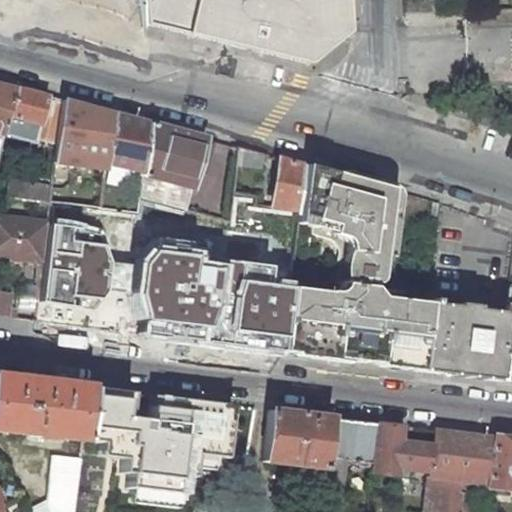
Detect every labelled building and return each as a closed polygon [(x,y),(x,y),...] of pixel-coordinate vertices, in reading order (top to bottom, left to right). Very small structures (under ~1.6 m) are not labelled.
[(140,0),(143,25),(305,63),(345,32),(342,0),(140,0)] [(430,0),(402,0),(403,14),(431,13),(430,0)] [(0,143),(2,136),(14,89),(0,85),(0,143)] [(14,89),(2,136),(27,143),(30,139),(32,139),(32,138),(45,97),(14,89)] [(45,97),(32,138),(56,145),(61,101),(45,97)] [(56,145),(53,164),(103,169),(104,162),(110,115),(61,101),(56,145)] [(110,115),(104,162),(141,170),(147,125),(110,115)] [(182,210),(203,140),(147,125),(141,170),(137,198),(182,210)] [(253,198),(261,155),(237,149),(232,195),(253,198)] [(278,160),(271,208),(295,211),(302,166),(278,160)] [(312,357),(375,365),(375,359),(400,362),(400,368),(418,370),(426,303),(369,297),(371,284),(377,282),(378,281),(379,278),(378,274),(372,269),(374,256),(387,257),(395,199),(390,196),(388,192),(388,189),(302,166),(295,211),(293,223),(344,238),(342,252),(339,258),(337,266),(337,273),(339,278),(337,295),(284,288),(275,349),(295,355),(295,348),(305,349),(312,357)] [(50,190),(26,187),(25,192),(24,201),(48,205),(48,202),(50,190)] [(61,204),(63,190),(50,188),(50,190),(48,202),(61,204)] [(17,190),(16,200),(24,201),(25,192),(17,190)] [(100,194),(67,190),(65,204),(98,208),(100,194)] [(46,224),(0,218),(0,259),(41,265),(46,224)] [(64,219),(54,218),(46,301),(38,300),(36,322),(130,330),(136,266),(115,264),(104,229),(84,222),(64,219)] [(207,250),(156,244),(143,260),(140,295),(149,320),(148,333),(275,349),(284,288),(274,286),(276,268),(232,262),(231,269),(205,266),(207,250)] [(511,381),(511,286),(508,286),(505,306),(504,314),(496,380),(511,381)] [(431,300),(427,300),(426,303),(418,370),(496,380),(504,314),(431,305),(431,300)] [(44,437),(81,442),(87,389),(0,377),(0,431),(25,435),(25,441),(36,443),(36,438),(44,439),(44,437)] [(126,394),(87,389),(81,442),(130,449),(124,499),(174,505),(181,456),(226,462),(233,408),(150,399),(146,417),(130,414),(131,406),(125,405),(126,394)] [(305,467),(323,469),(324,458),(330,419),(267,411),(261,462),(283,464),(284,462),(306,464),(305,467)] [(376,425),(330,419),(324,458),(323,469),(317,511),(338,511),(344,471),(346,461),(371,464),(376,425)] [(431,447),(398,442),(399,427),(376,425),(370,474),(393,476),(394,469),(428,473),(425,497),(422,511),(470,511),(473,487),(475,472),(480,437),(433,432),(431,447)] [(511,441),(493,439),(480,437),(475,472),(473,487),(487,489),(510,492),(511,486),(511,485),(511,441)] [(0,511),(25,511),(0,455),(0,511)] [(46,502),(25,511),(72,511),(79,462),(51,458),(46,502)]
